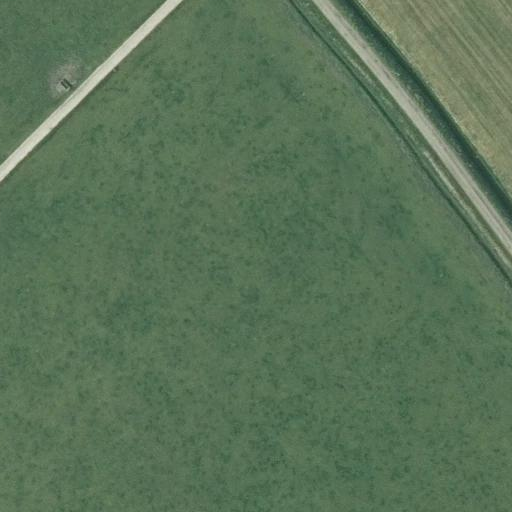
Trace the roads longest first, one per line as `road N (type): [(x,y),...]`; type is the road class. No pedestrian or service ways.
road 1 (unclassified): [(511,245),(317,0)]
road 2 (track): [(0,178),(180,0)]
